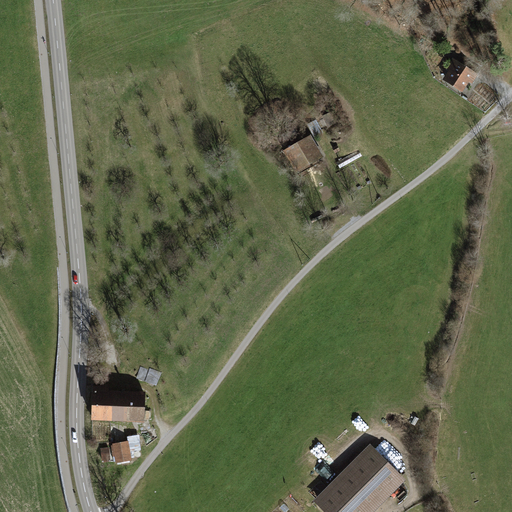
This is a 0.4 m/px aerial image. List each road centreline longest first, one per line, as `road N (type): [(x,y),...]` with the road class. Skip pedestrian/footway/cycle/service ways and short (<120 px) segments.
road 1 (residential): [(111,511),(324,251),(511,97)]
road 2 (tertiary): [(91,511),(77,438),(81,303),(52,0)]
road 3 (track): [(106,327),(114,374),(151,392),(165,441)]
